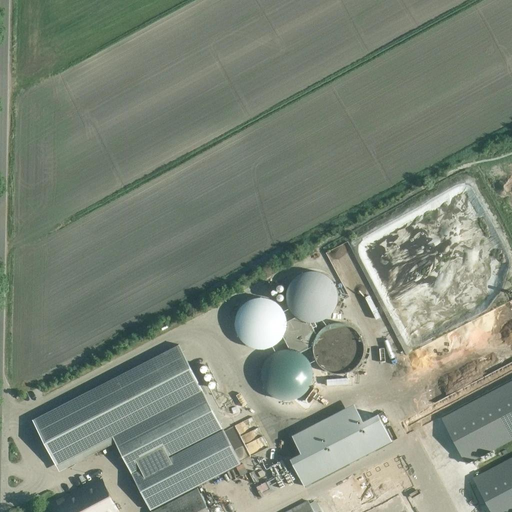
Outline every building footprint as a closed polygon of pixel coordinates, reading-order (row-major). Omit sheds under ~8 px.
[(286,294),(286,297),(286,299),(287,301),(287,303),(288,305),(289,307),(290,309),(291,311),(292,313),(294,315),(295,316),(297,317),(299,319),(301,320),(303,320),(305,321),(307,322),(309,322),(312,322),(314,322),(316,322),(318,321),(320,320),(322,320),(324,319),(326,317),(328,316),(330,315),(331,313),(333,311),(334,309),(335,307),(336,305),(336,303),(337,301),(337,299),(337,297),(337,294),(337,292),(336,290),(336,288),(335,286),(334,284),(333,282),(331,280),(330,278),(328,277),(326,276),(324,274),(322,273),(320,273),(318,272),(316,271),(314,271),(312,271),(309,271),(307,271),(305,272),(303,273),(301,273),(299,274),(297,276),(295,277),(294,278),(292,280),(291,282),(290,284),(289,286),(288,288),(287,290),(287,292),(286,294)] [(235,320),(235,323),(235,325),(235,327),(235,329),(236,331),(237,334),(238,336),(239,337),(241,339),(242,341),(244,342),(246,344),(248,345),(250,346),(252,347),(254,348),(256,348),(258,348),(260,349),(263,348),(265,348),(267,348),(269,347),(271,346),(273,345),(275,344),(277,342),(279,341),(280,339),(282,337),(283,336),(284,334),(285,331),(286,329),(286,327),(286,325),(286,323),(286,320),(286,318),(286,316),(285,314),(284,312),(283,310),(282,308),(280,306),(279,304),(277,303),(275,301),(273,300),(271,299),(269,298),(267,298),(265,297),(263,297),(260,297),(258,297),(256,297),(254,298),(252,298),(250,299),(248,300),(246,301),(244,303),(242,304),(241,306),(239,308),(238,310),(237,312),(236,314),(235,316),(235,318),(235,320)] [(416,323),(408,301),(378,311),(387,340),(406,334),(404,327),(416,323)] [(313,346),(312,348),(313,351),(313,353),(313,355),(314,357),(315,359),(316,361),(317,363),(318,365),(320,366),(322,368),(323,369),(325,371),(327,372),(329,372),(331,373),(334,374),(336,374),(338,374),(340,374),(342,374),(345,373),(347,372),(349,372),(351,371),(353,369),(355,368),(356,366),(358,365),(359,363),(360,361),(361,359),(362,357),(363,355),(363,353),(364,351),(364,348),(364,346),(363,344),(363,342),(362,340),(361,338),(360,336),(359,334),(358,332),(356,330),(355,329),(353,327),(351,326),(349,325),(347,324),(345,324),(343,323),(340,323),(338,323),(336,323),(334,323),(331,324),(329,324),(327,325),(325,326),(323,327),(322,329),(320,330),(318,332),(317,334),(316,336),(315,337),(314,340),(313,342),(313,344),(313,346)] [(112,436),(128,465),(132,474),(133,476),(150,511),(189,490),(240,464),(222,427),(179,344),(89,391),(32,419),(56,465),(112,436)] [(261,372),(261,374),(261,376),(261,379),(262,381),(262,383),(263,385),(264,387),(265,389),(267,391),(268,393),(270,394),(272,396),(274,397),(276,398),(278,399),(280,399),(282,400),(284,400),(287,400),(289,400),(291,400),(293,399),(296,399),(298,398),(300,397),(302,396),(303,394),(305,393),(307,391),(308,389),(309,387),(310,385),(311,383),(312,381),(312,379),(313,376),(313,374),(313,372),(312,370),(312,367),(311,365),(310,363),(309,361),(308,359),(307,357),(305,356),(303,354),(302,353),(300,352),(298,351),(296,350),(293,349),(291,349),(289,348),(287,348),(284,348),(282,349),(280,349),(278,350),(276,351),(274,352),(272,353),(270,354),(268,356),(267,357),(265,359),(264,361),(263,363),(262,365),(262,367),(261,370),(261,372)] [(511,381),(442,418),(465,463),(511,438),(511,381)] [(353,403),(291,435),(291,436),(300,453),(289,458),(298,475),(304,486),(317,480),(392,441),(377,413),(362,421),(353,403)] [(408,460),(414,455),(410,449),(404,453),(408,460)] [(511,511),(511,457),(473,478),(491,511),(511,511)] [(117,511),(119,511),(101,478),(49,505),(52,511),(117,511)] [(209,511),(197,487),(151,511),(209,511)] [(254,491),(255,496),(261,495),(262,498),(272,496),(270,487),(254,491)] [(314,511),(308,500),(286,511),(314,511)]
